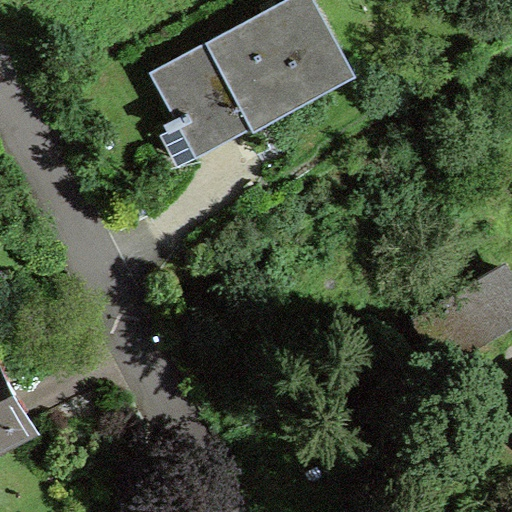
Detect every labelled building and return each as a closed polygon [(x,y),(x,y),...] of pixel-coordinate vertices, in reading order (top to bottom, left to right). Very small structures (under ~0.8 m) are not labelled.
[(354,66),(318,0),(281,0),(163,65),(185,106),(171,115),(175,124),(190,116),(200,134),(268,98),(275,108),(354,66)] [(497,308),(511,298),(511,266),(481,283),(497,308)] [(426,315),(440,341),(497,308),(481,283),(426,315)] [(511,316),(511,298),(497,308),(504,321),(511,316)] [(440,341),(448,354),(504,321),(497,308),(440,341)] [(390,336),(405,362),(440,341),(426,315),(390,336)] [(440,341),(405,362),(412,375),(448,354),(440,341)] [(0,433),(30,417),(0,359),(0,433)]
